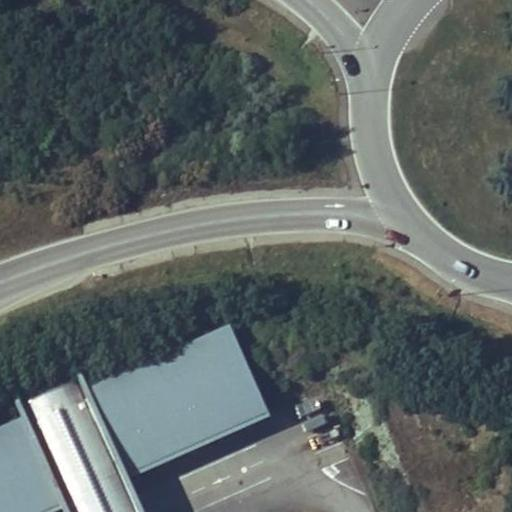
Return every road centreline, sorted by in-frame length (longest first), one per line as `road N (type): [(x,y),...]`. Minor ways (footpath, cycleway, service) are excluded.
road 1 (motorway): [(0,281),(196,223),(281,214),(408,224)]
road 2 (primary): [(372,70),(371,151),(408,224)]
road 3 (primary): [(408,224),(442,254),(511,280)]
